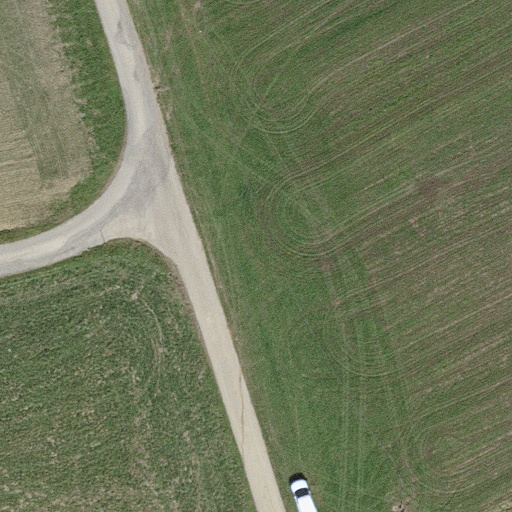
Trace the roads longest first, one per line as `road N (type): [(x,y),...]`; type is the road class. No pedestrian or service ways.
road 1 (track): [(106,0),(271,511)]
road 2 (track): [(171,202),(0,257)]
